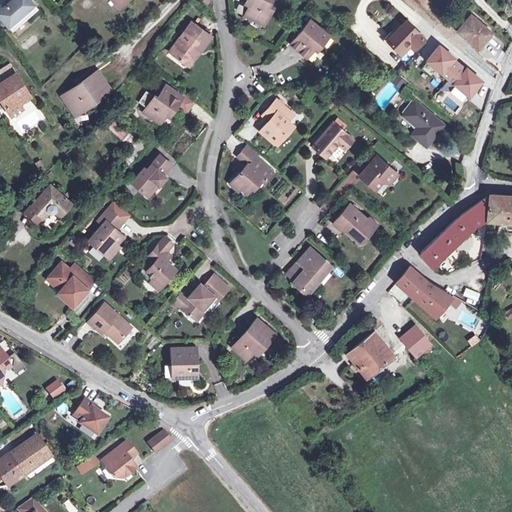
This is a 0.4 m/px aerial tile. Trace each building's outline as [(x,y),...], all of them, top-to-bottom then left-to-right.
[(0,17),(12,31),(38,9),(30,0),(10,0),(0,9),(0,17)] [(250,0),(248,5),(244,14),(263,24),(272,7),(267,5),(269,0),(250,0)] [(477,48),(487,37),(480,31),(484,26),(470,14),(457,30),(477,48)] [(321,44),(328,34),(310,19),(290,43),(306,57),(318,42),(321,44)] [(197,48),(200,50),(211,35),(191,21),(169,51),(186,63),(197,48)] [(410,42),(414,46),(420,38),(406,24),(390,40),(401,50),(410,42)] [(26,51),(40,41),(35,34),(21,44),(26,51)] [(440,47),(429,61),(445,74),(456,60),(440,47)] [(189,65),(200,50),(197,48),(186,63),(189,65)] [(29,95),(10,65),(0,72),(0,83),(1,83),(3,86),(0,87),(0,96),(12,114),(22,108),(18,102),(29,95)] [(63,94),(77,113),(111,89),(97,70),(63,94)] [(483,82),(469,71),(457,85),(471,96),(483,82)] [(391,80),(401,89),(406,83),(396,74),(391,80)] [(171,107),(174,109),(182,96),(165,85),(157,97),(153,95),(143,111),(151,117),(153,114),(162,120),(166,114),(171,107)] [(276,99),(265,112),(271,117),(268,120),(260,130),(274,142),(283,131),(286,134),(293,125),(287,120),(284,118),(290,111),(276,99)] [(426,145),(443,124),(414,101),(403,114),(418,126),(412,133),(426,145)] [(293,114),(290,111),(284,118),(287,120),(293,114)] [(262,115),(268,120),(271,117),(265,112),(262,115)] [(160,123),(162,120),(153,114),(151,117),(160,123)] [(109,127),(120,138),(128,131),(116,120),(109,127)] [(325,156),(338,143),(344,148),(352,139),(333,122),(312,145),(325,156)] [(136,139),(128,131),(120,138),(129,147),(136,139)] [(283,131),(274,142),(277,144),(286,134),(283,131)] [(249,164),(255,158),(257,155),(249,148),(240,158),(247,164),(247,163),(249,164)] [(370,149),(360,160),(367,166),(364,169),(360,174),(375,188),(381,181),(389,182),(390,182),(397,173),(370,149)] [(156,182),(158,184),(165,176),(161,173),(163,170),(165,171),(171,164),(160,154),(146,169),(145,167),(132,182),(146,194),(153,185),(151,183),(154,180),(156,182)] [(271,172),(255,158),(249,164),(247,163),(247,164),(230,183),(238,190),(242,185),(248,190),(260,178),(264,182),(271,172)] [(358,163),(364,169),(367,166),(360,160),(358,163)] [(156,187),(158,184),(156,182),(154,180),(151,183),(153,185),(146,194),(148,196),(156,187)] [(49,184),(30,206),(29,205),(24,211),(37,221),(41,215),(43,217),(48,210),(49,211),(50,211),(51,211),(52,211),(53,211),(54,210),(60,215),(70,203),(49,184)] [(488,203),(486,218),(511,220),(511,195),(489,194),(489,195),(488,203)] [(474,225),(486,218),(488,203),(489,195),(463,213),(455,219),(422,251),(421,253),(421,255),(431,266),(474,225)] [(359,233),(369,232),(376,224),(369,218),(365,218),(358,212),(356,214),(352,210),(354,207),(349,203),(333,222),(340,229),(344,225),(348,229),(346,230),(355,238),(359,233)] [(113,226),(120,219),(108,208),(98,220),(103,224),(88,240),(104,254),(114,242),(116,244),(124,236),(116,229),(113,226)] [(123,221),(120,219),(113,226),(116,229),(123,221)] [(10,231),(23,244),(32,236),(18,222),(10,231)] [(359,233),(355,238),(358,241),(362,241),(369,232),(359,233)] [(158,244),(165,250),(171,242),(164,236),(158,244)] [(118,246),(116,244),(114,242),(104,254),(109,257),(118,246)] [(170,255),(165,250),(158,244),(148,256),(154,262),(146,271),(153,277),(162,284),(175,268),(165,259),(170,255)] [(305,255),(298,261),(304,266),(305,265),(307,267),(294,282),(306,292),(314,283),(311,280),(315,275),(319,278),(330,266),(316,254),(316,253),(310,248),(304,254),(305,255)] [(61,261),(49,276),(62,287),(60,290),(59,291),(73,304),(94,280),(76,265),(72,270),(61,261)] [(304,266),(298,261),(287,275),(294,282),(307,267),(305,265),(304,266)] [(396,281),(406,290),(419,275),(409,266),(396,281)] [(188,296),(189,297),(180,306),(196,320),(205,310),(202,308),(214,295),(216,297),(219,299),(230,287),(213,273),(203,285),(200,282),(188,296)] [(428,283),(419,275),(406,290),(435,316),(452,297),(428,283)] [(47,279),(60,290),(62,287),(49,276),(47,279)] [(162,284),(153,277),(149,281),(158,288),(162,284)] [(463,292),(474,299),(478,294),(467,286),(463,292)] [(180,306),(189,297),(188,296),(181,290),(173,300),(180,306)] [(202,308),(205,310),(215,299),(217,301),(219,299),(216,297),(214,295),(202,308)] [(104,330),(109,334),(115,340),(120,334),(122,336),(131,326),(104,302),(88,320),(102,332),(104,330)] [(259,343),(262,346),(263,347),(275,333),(257,317),(232,346),(246,358),(254,350),(259,343)] [(402,337),(416,354),(430,343),(415,326),(402,337)] [(374,331),(347,353),(365,376),(393,354),(374,331)] [(476,334),(467,340),(472,346),(480,340),(476,334)] [(256,352),(262,346),(259,343),(254,350),(256,352)] [(175,364),(175,377),(197,376),(196,346),(171,347),(172,364),(175,364)] [(47,388),(53,396),(63,389),(57,381),(47,388)] [(84,398),(73,414),(81,419),(79,421),(95,433),(105,418),(104,415),(97,410),(90,405),(92,403),(84,398)] [(148,442),(155,451),(170,439),(163,430),(148,442)] [(0,475),(2,478),(11,472),(15,479),(25,472),(22,468),(36,458),(39,463),(49,455),(35,435),(17,447),(21,453),(14,458),(10,452),(0,458),(0,475)] [(105,467),(113,477),(122,477),(135,466),(129,458),(136,452),(127,440),(101,460),(106,466),(105,467)] [(21,453),(17,447),(10,452),(14,458),(21,453)] [(94,455),(76,466),(81,474),(99,463),(94,455)] [(22,468),(25,472),(39,463),(36,458),(22,468)] [(97,469),(103,480),(110,477),(104,465),(97,469)] [(7,485),(15,479),(11,472),(2,478),(7,485)] [(34,511),(34,510),(39,506),(31,497),(18,509),(21,511),(34,511)] [(68,511),(79,511),(70,498),(62,503),(68,511)]
